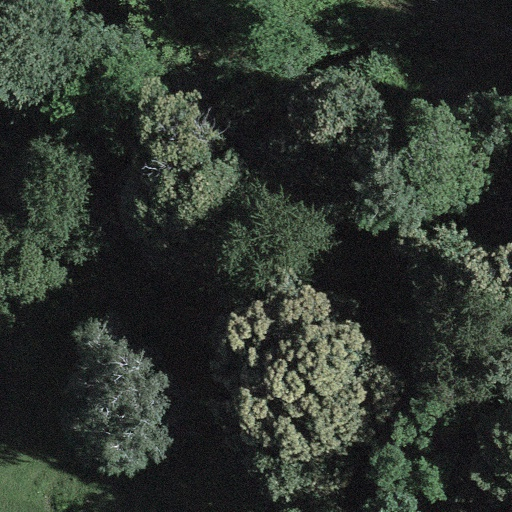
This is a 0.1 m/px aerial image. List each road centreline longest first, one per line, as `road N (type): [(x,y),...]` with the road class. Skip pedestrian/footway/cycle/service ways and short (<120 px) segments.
road 1 (track): [(511,205),(421,366),(381,511)]
road 2 (track): [(421,366),(468,511)]
